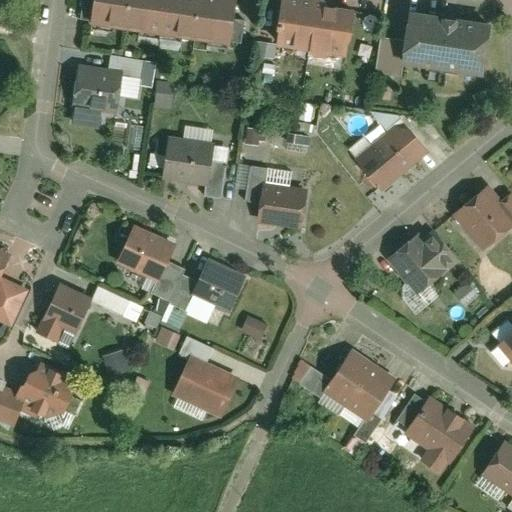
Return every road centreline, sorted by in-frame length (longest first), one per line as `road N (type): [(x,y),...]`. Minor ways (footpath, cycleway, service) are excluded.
road 1 (residential): [(318,287),(42,157),(35,139),(55,0)]
road 2 (residential): [(511,124),(318,287)]
road 3 (residential): [(318,287),(511,410)]
road 4 (residential): [(318,287),(267,402)]
